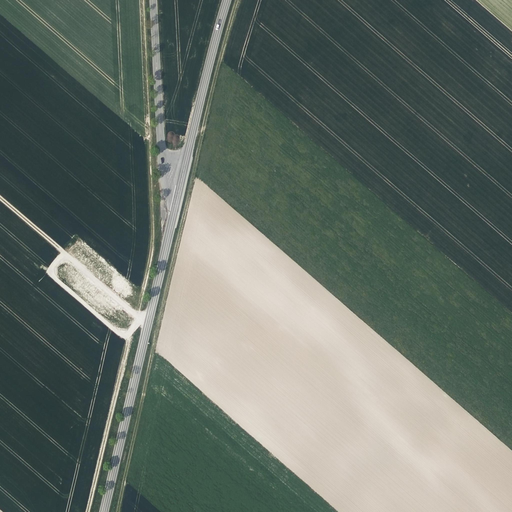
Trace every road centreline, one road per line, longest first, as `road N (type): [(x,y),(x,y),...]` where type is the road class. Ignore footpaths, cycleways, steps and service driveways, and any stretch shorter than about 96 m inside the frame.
road 1 (track): [(235,0),(118,511)]
road 2 (track): [(141,0),(153,245),(138,314)]
road 3 (secondary): [(104,511),(175,204)]
road 4 (track): [(87,511),(127,336)]
road 5 (secondary): [(185,163),(226,0)]
road 6 (unclassified): [(160,145),(152,0)]
